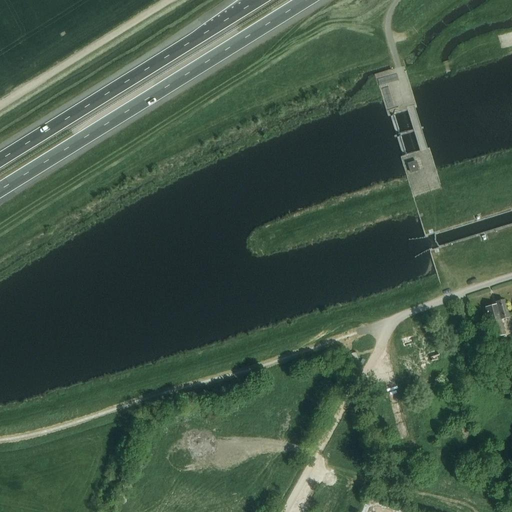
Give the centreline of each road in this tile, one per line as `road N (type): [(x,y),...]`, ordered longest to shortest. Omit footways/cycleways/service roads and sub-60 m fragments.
road 1 (motorway): [(0,188),(304,0)]
road 2 (unclassified): [(285,511),(377,354),(385,322),(511,278)]
road 3 (motorway): [(259,0),(0,161)]
road 4 (unclassified): [(0,106),(171,0)]
